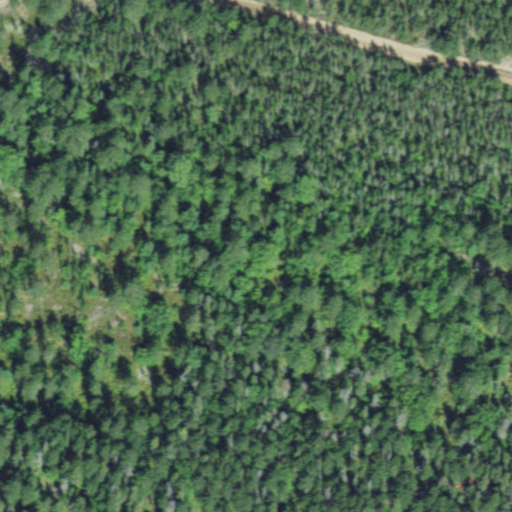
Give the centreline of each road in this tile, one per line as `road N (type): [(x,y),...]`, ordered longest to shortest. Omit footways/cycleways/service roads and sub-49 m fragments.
road 1 (track): [(511,76),(224,0)]
road 2 (track): [(395,511),(432,497),(511,489)]
